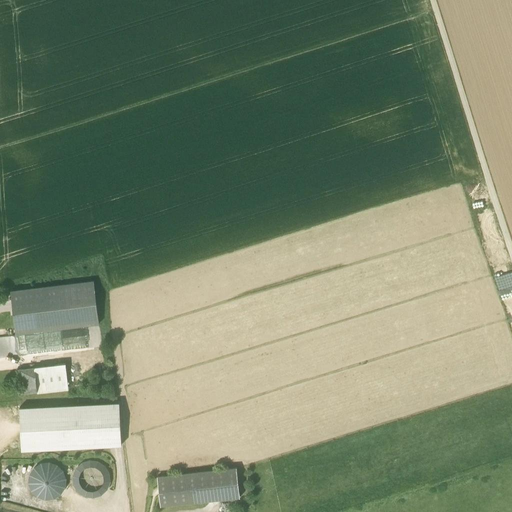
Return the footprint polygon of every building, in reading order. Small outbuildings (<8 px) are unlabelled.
[(478,177),(468,180),(481,225),(491,222),(478,177)] [(71,201),(0,223),(0,276),(86,249),(71,201)] [(10,290),(16,333),(99,323),(94,280),(10,290)] [(65,364),(34,368),(19,369),(22,393),(37,391),(68,388),(65,364)] [(19,407),(22,450),(122,444),(119,402),(19,407)] [(73,486),(80,484),(80,474),(86,467),(96,467),(103,474),(103,483),(110,484),(110,473),(105,465),(96,460),(86,460),(77,466),(72,476),(73,486)] [(49,462),(43,462),(37,465),(30,472),(28,478),(29,485),(33,493),(38,497),(44,499),(50,499),(58,496),(63,491),(65,484),(65,477),(62,469),(56,464),(49,462)] [(157,476),(160,506),(240,498),(236,468),(157,476)] [(80,484),(73,486),(80,495),(89,498),(99,496),(106,492),(110,484),(103,483),(96,490),(87,490),(80,484)]
